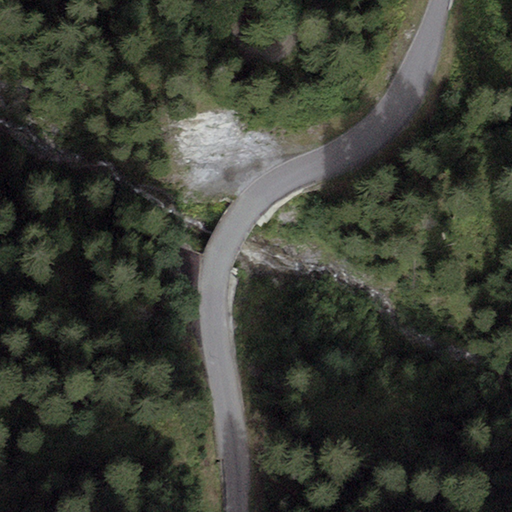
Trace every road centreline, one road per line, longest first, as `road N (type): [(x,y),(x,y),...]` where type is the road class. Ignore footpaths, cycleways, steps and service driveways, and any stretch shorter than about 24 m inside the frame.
road 1 (tertiary): [(447,0),(429,61),(390,125),(369,144),(286,179),(244,209),(220,245),(209,306),(236,511)]
road 2 (track): [(321,0),(282,52),(267,56),(244,48),(239,35),(250,0)]
